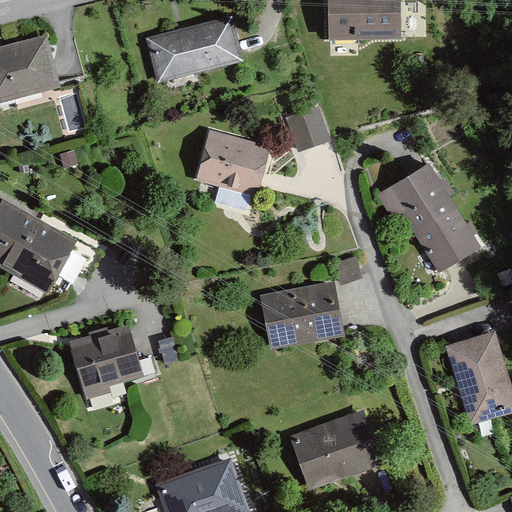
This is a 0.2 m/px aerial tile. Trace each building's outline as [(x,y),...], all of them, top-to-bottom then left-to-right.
[(400,0),(328,0),(329,41),(401,41),(400,0)] [(232,17),(146,39),(158,84),(243,62),(232,17)] [(45,42),(0,54),(0,101),(57,86),(45,42)] [(287,115),(298,149),(331,138),(320,104),(287,115)] [(267,152),(214,138),(203,180),(256,194),(267,152)] [(478,248),(431,170),(383,199),(393,216),(404,210),(441,270),(478,248)] [(73,245),(7,206),(0,217),(0,263),(46,291),(73,245)] [(334,263),(341,282),(363,275),(355,255),(334,263)] [(342,334),(333,289),(266,302),(276,348),(342,334)] [(141,376),(128,331),(75,346),(90,398),(108,393),(106,386),(141,376)] [(511,403),(492,338),(449,351),(472,423),(511,410),(511,403)] [(364,417),(296,441),(313,488),(381,464),(364,417)] [(233,461),(164,486),(172,511),(236,511),(250,507),(233,461)]
